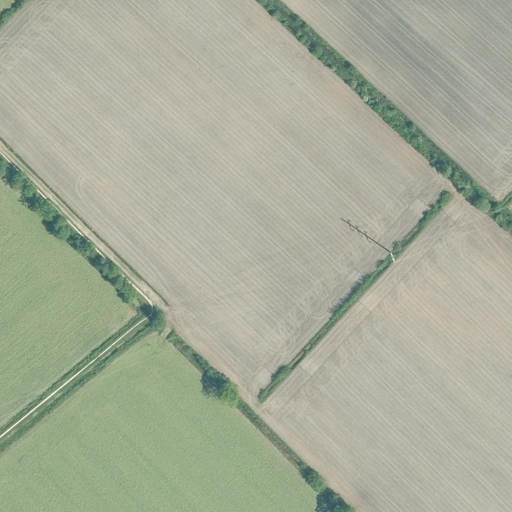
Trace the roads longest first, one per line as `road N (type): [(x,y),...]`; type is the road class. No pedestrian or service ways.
road 1 (track): [(0,145),(158,304)]
road 2 (track): [(158,304),(0,440)]
